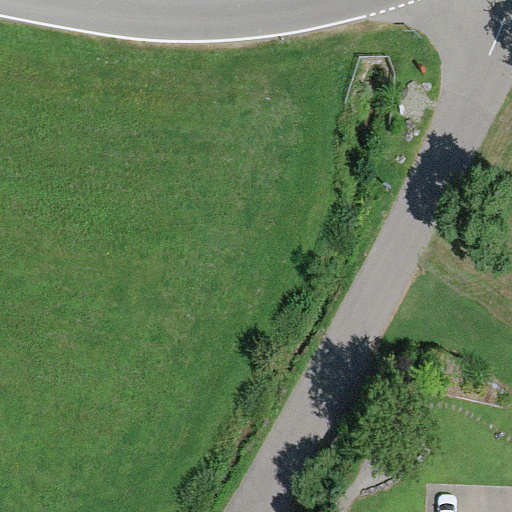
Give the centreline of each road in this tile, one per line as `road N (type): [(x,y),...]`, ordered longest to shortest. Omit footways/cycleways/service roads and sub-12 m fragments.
road 1 (unclassified): [(251,511),(394,250),(511,6)]
road 2 (tertiary): [(63,0),(188,13),(314,0)]
